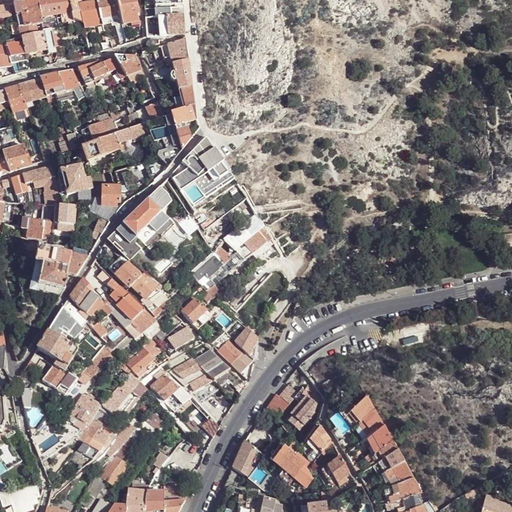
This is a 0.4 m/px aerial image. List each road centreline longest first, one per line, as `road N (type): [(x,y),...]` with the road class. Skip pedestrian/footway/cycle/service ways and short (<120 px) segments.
road 1 (residential): [(13,368),(114,226),(206,128)]
road 2 (tertiary): [(353,315),(307,337),(270,375),(225,443),(196,511)]
road 3 (tertiary): [(511,282),(353,315)]
